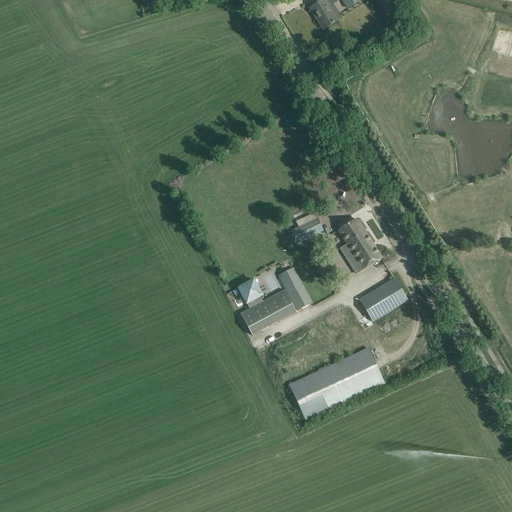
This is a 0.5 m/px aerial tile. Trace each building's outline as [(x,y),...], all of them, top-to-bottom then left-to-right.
[(156,10),(157,12),(164,10),(161,0),(154,2),(156,10)] [(323,30),(332,24),(337,21),(329,7),(340,0),(343,0),(348,8),(360,1),(359,0),(324,0),(325,0),(324,0),(310,9),(317,19),(318,19),(320,22),(319,23),(323,30)] [(392,0),(376,0),(386,16),(397,9),(392,0)] [(296,242),(322,230),(317,219),(291,232),(296,242)] [(356,275),(381,258),(357,220),(339,231),(347,244),(339,249),(356,275)] [(353,275),(338,247),(343,245),(342,244),(335,248),(337,251),(332,254),(345,279),(353,275)] [(297,311),(311,303),(292,267),(278,275),(297,311)] [(253,280),(238,288),(247,305),(262,297),(253,280)] [(372,322),(407,300),(395,280),(360,301),(372,322)] [(304,419),(383,383),(367,348),(288,384),(304,419)]
